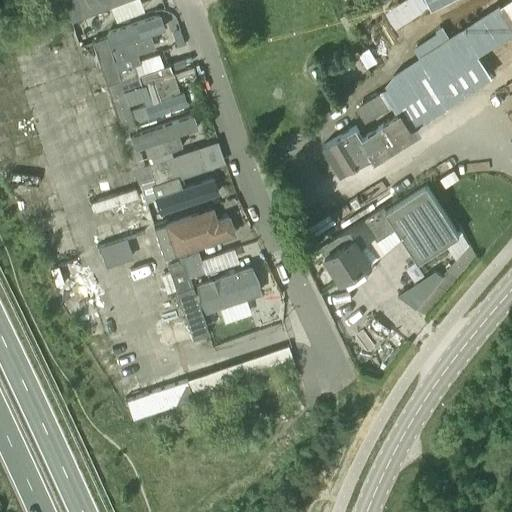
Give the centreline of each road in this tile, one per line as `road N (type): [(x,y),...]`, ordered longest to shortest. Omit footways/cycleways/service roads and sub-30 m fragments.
road 1 (unclassified): [(334,368),(250,179),(186,0)]
road 2 (tertiary): [(364,511),(437,379),(511,292)]
road 3 (trunk): [(81,511),(0,334)]
